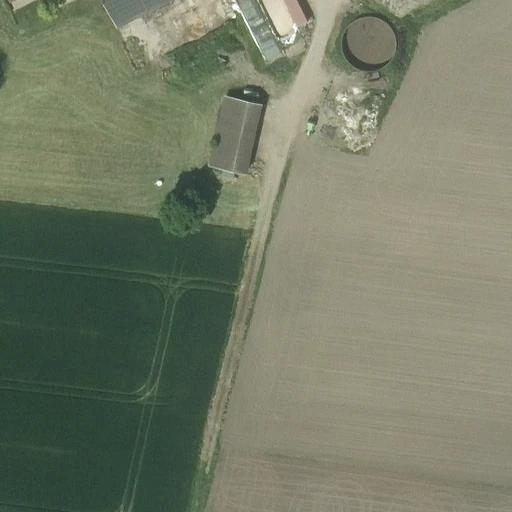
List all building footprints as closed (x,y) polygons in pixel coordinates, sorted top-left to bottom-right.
[(104,0),(119,28),(173,0),(104,0)] [(264,0),(241,0),(271,62),(289,54),(264,0)] [(308,0),(293,0),(303,25),(316,20),(308,0)] [(384,20),(376,18),(368,18),(360,21),(353,26),(348,33),(346,42),(347,50),(351,58),(357,64),(364,68),(373,69),(381,68),(389,64),(394,57),(398,49),(398,41),(396,33),(391,25),(384,20)] [(266,104),(226,95),(210,166),(250,173),(266,104)]
